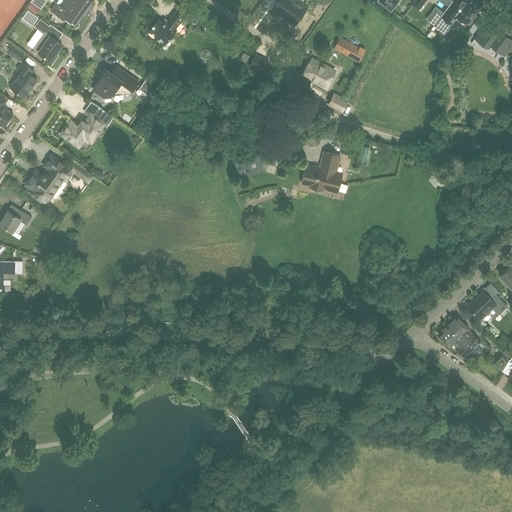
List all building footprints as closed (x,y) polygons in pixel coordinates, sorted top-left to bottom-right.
[(37,12),(43,5),(39,0),(31,0),(28,4),(37,12)] [(92,1),(90,0),(66,0),(63,5),(61,4),(60,5),(56,2),(52,9),(65,19),(67,17),(76,24),(92,1)] [(293,25),(305,9),(294,1),(294,0),(274,0),(278,2),(273,10),(293,25)] [(391,10),(399,0),(398,0),(378,0),(391,10)] [(418,9),(425,0),(415,0),(412,4),(418,9)] [(445,19),(452,24),(458,16),(469,24),(476,15),(474,14),(482,3),(478,0),(463,0),(461,0),(459,4),(460,5),(457,8),(451,3),(436,22),(441,26),(445,19)] [(38,18),(29,11),(23,18),(33,25),(38,18)] [(183,17),(184,17),(176,11),(167,22),(164,20),(162,22),(158,19),(149,30),(165,43),(176,30),(174,28),(179,22),(183,24),(186,20),(183,17)] [(44,34),(50,26),(40,19),(34,27),(44,34)] [(489,49),(492,45),(505,55),(511,45),(511,39),(506,35),(511,27),(504,21),(502,24),(495,19),(488,28),(485,25),(475,38),(489,49)] [(56,53),(62,44),(50,35),(46,40),(41,36),(33,48),(44,55),(42,58),(51,65),(58,55),(56,53)] [(359,62),(365,51),(340,37),(334,48),(359,62)] [(25,54),(13,45),(8,53),(19,62),(25,54)] [(250,66),(263,74),(269,64),(256,56),(250,66)] [(326,87),(335,70),(312,58),(303,75),(326,87)] [(25,97),(37,79),(30,74),(33,69),(23,62),(18,69),(21,71),(10,86),(25,97)] [(157,62),(148,69),(154,76),(162,68),(157,62)] [(128,95),(138,81),(126,72),(121,80),(107,70),(93,89),(99,92),(99,94),(104,97),(110,96),(112,93),(124,91),(128,95)] [(146,79),(139,88),(150,95),(156,86),(146,79)] [(372,90),(362,107),(369,111),(377,115),(386,99),(391,90),(376,82),(372,90)] [(413,91),(394,124),(409,133),(427,99),(413,91)] [(342,111),(348,100),(334,93),(329,104),(342,111)] [(0,122),(4,125),(12,114),(2,106),(7,99),(0,94),(0,122)] [(78,146),(85,137),(91,141),(104,123),(91,114),(85,122),(82,120),(78,126),(71,120),(61,133),(78,146)] [(370,166),(374,151),(370,149),(365,164),(370,166)] [(340,154),(325,151),(321,168),(306,164),(301,184),(337,193),(342,173),(335,172),(340,154)] [(44,173),(42,174),(36,170),(26,184),(34,190),(31,194),(45,204),(63,179),(66,180),(73,171),(89,182),(93,176),(72,161),(68,167),(51,155),(44,165),(49,168),(46,173),(44,173)] [(33,205),(30,210),(36,215),(40,210),(33,205)] [(27,224),(32,216),(21,209),(17,216),(8,210),(0,223),(13,231),(20,220),(27,224)] [(0,286),(3,287),(3,279),(14,279),(14,273),(22,273),(22,261),(0,260),(0,286)] [(511,266),(511,265),(500,275),(511,287),(511,266)] [(499,313),(507,306),(496,294),(491,298),(483,291),(478,296),(479,296),(475,299),(467,306),(480,319),(493,307),(499,313)] [(502,319),(508,326),(511,323),(511,314),(510,312),(502,319)] [(465,355),(471,349),(477,343),(471,336),(473,335),(467,329),(469,328),(457,316),(438,333),(450,346),(455,341),(460,346),(458,348),(465,355)] [(502,370),(509,359),(502,351),(491,362),(502,370)]
